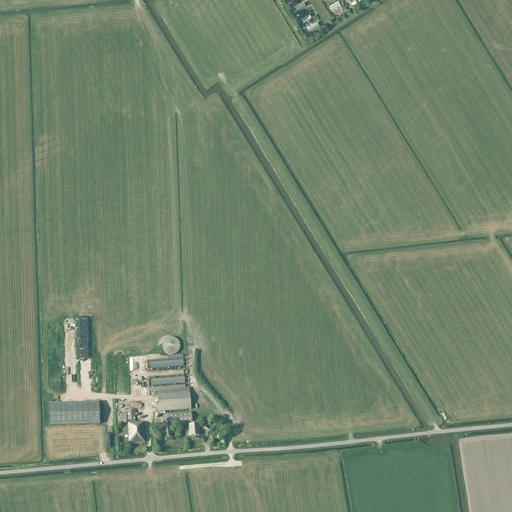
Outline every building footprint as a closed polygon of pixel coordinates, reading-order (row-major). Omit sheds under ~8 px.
[(338,0),(331,5),(334,10),(343,4),(340,0),(338,0)] [(299,10),(309,4),(307,1),(297,7),(299,10)] [(309,27),(312,31),(322,25),(319,21),(309,27)] [(180,348),(180,346),(180,344),(179,343),(178,341),(177,340),(176,339),(175,338),(173,338),(172,337),(170,337),(168,338),(166,339),(165,340),(164,341),(163,343),(162,344),(162,346),(162,348),(163,349),(163,351),(164,352),(165,353),(167,354),(168,355),(170,355),(172,355),(174,355),(175,354),(177,353),(178,352),(179,350),(180,348)] [(166,415),(166,412),(191,410),(190,388),(157,391),(159,416),(166,415)] [(95,405),(46,407),(47,427),(96,425),(95,405)] [(127,411),(128,414),(128,420),(128,423),(138,423),(138,417),(135,417),(135,410),(127,411)] [(163,415),(164,425),(171,425),(191,423),(192,423),(192,413),(166,415),(163,415)] [(128,420),(128,414),(117,415),(117,424),(128,423),(128,420)] [(128,423),(129,444),(145,443),(144,423),(138,423),(128,423)] [(196,425),(191,425),(190,425),(191,432),(190,433),(190,437),(192,437),(192,438),(193,439),(195,439),(196,438),(196,437),(200,436),(199,424),(196,425)] [(171,425),(164,425),(164,438),(172,437),(171,425)]
